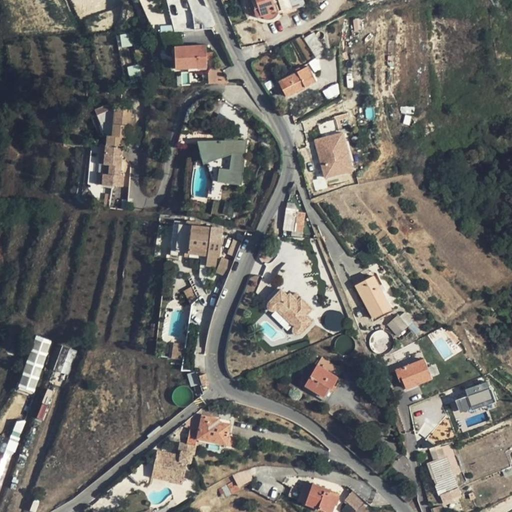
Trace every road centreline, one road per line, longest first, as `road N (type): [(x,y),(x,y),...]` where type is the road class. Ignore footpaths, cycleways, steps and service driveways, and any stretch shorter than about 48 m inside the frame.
road 1 (unclassified): [(212,0),(283,129),(289,164),(218,321),(214,362),(223,384)]
road 2 (unclassified): [(223,384),(315,428),(403,511)]
road 3 (residential): [(61,511),(223,384)]
